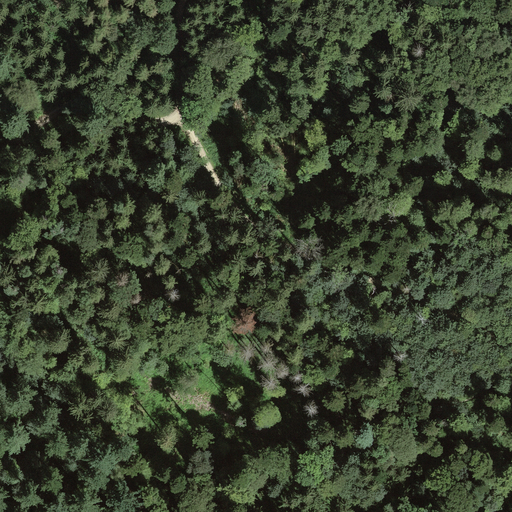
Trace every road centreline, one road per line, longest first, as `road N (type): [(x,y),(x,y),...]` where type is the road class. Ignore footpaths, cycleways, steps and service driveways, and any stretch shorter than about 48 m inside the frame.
road 1 (track): [(184,0),(172,53),(182,120),(224,195),(290,257),(436,302),(511,357)]
road 2 (track): [(182,120),(131,120),(94,100),(77,102),(0,151)]
